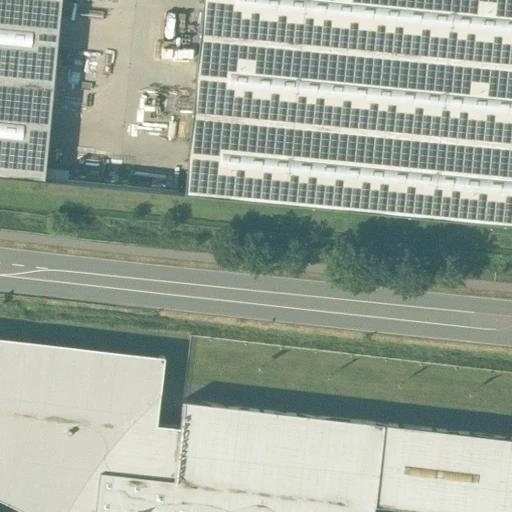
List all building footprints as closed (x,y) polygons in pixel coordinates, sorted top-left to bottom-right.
[(0,0),(0,173),(45,178),(61,0),(0,0)] [(511,0),(202,0),(184,193),(511,224),(511,0)] [(165,355),(0,336),(0,497),(29,511),(66,511),(72,502),(89,475),(109,448),(125,428),(142,411),(161,393),(165,355)] [(66,511),(94,511),(99,471),(174,479),(180,426),(157,423),(161,393),(142,411),(125,428),(109,448),(89,475),(72,502),(66,511)] [(94,511),(373,511),(375,504),(384,423),(183,401),(180,426),(174,479),(99,471),(94,511)] [(511,511),(511,437),(384,423),(375,504),(448,511),(511,511)]
